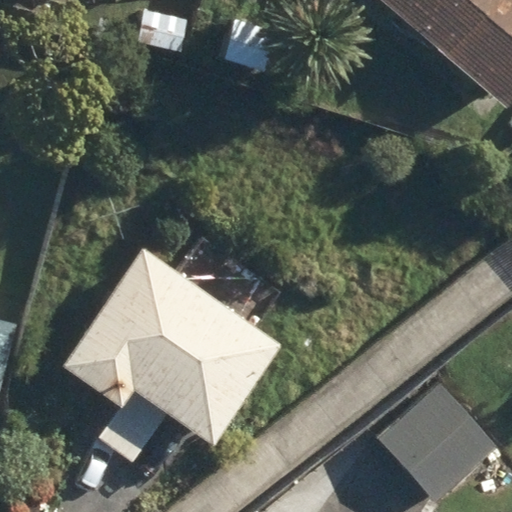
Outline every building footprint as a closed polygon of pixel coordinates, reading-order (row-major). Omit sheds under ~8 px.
[(511,0),(381,0),(509,109),(511,106),(511,0)] [(137,41),(182,52),(188,24),(145,13),(137,41)] [(96,440),(132,465),(168,416),(212,446),(282,347),(144,250),(61,368),(118,408),(96,440)] [(0,389),(17,327),(0,323),(0,389)] [(388,451),(437,505),(499,449),(449,395),(388,451)]
